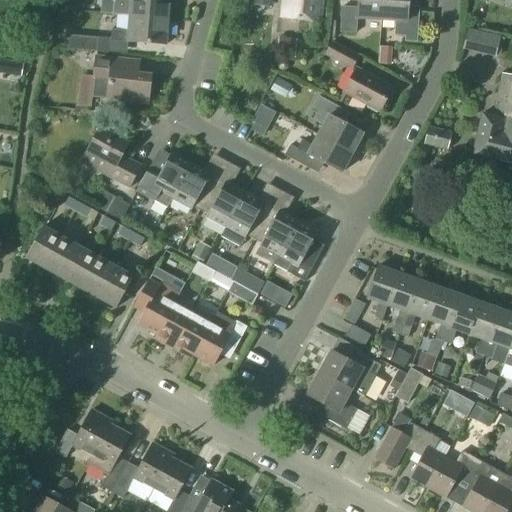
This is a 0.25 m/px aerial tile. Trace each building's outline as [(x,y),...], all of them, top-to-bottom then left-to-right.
[(129,18),(167,21),(168,0),(113,0),(112,17),(129,18)] [(280,0),(279,18),(318,23),(320,0),(280,0)] [(356,20),(380,22),(381,0),(357,0),(356,9),(341,8),(339,33),(355,34),(356,20)] [(381,0),(380,22),(394,23),(393,37),(404,38),(403,43),(415,43),(417,13),(406,12),(406,0),(381,0)] [(129,31),(111,30),(110,44),(165,47),(167,21),(129,18),(129,31)] [(68,36),(67,50),(97,52),(98,38),(68,36)] [(324,55),(351,69),(356,57),(330,44),(324,55)] [(146,105),(149,79),(127,76),(128,64),(95,60),(91,99),(146,105)] [(0,61),(0,73),(21,78),(23,66),(0,61)] [(343,92),(378,112),(390,89),(356,70),(343,92)] [(471,156),(498,163),(504,136),(506,136),(511,111),(511,77),(501,75),(492,117),(480,114),(471,156)] [(275,76),(268,88),(282,96),(289,84),(275,76)] [(467,87),(453,83),(448,99),(463,103),(467,87)] [(323,126),(317,137),(351,155),(362,135),(337,122),(343,112),(318,98),(312,108),(317,111),(312,120),(323,126)] [(104,114),(105,102),(94,101),(92,113),(104,114)] [(504,136),(498,163),(511,165),(511,111),(506,136),(504,136)] [(265,129),(254,123),(253,125),(250,130),(261,136),(265,129)] [(421,145),(446,150),(450,133),(426,128),(421,145)] [(127,147),(98,131),(81,163),(128,189),(139,169),(120,159),(127,147)] [(351,155),(317,137),(311,147),(301,141),(296,150),(289,146),(283,156),(310,171),(316,161),(341,174),(351,155)] [(229,174),(234,161),(206,151),(202,165),(229,174)] [(169,200),(188,166),(169,156),(157,178),(146,172),(135,193),(164,209),(169,200)] [(191,206),(199,211),(213,184),(206,180),(208,177),(188,166),(169,200),(188,210),(191,206)] [(446,221),(455,186),(418,177),(410,212),(446,221)] [(221,189),(213,184),(199,211),(206,215),(204,218),(224,229),(243,196),(223,185),(221,189)] [(96,209),(112,217),(115,212),(121,215),(126,206),(104,194),(96,209)] [(261,206),(243,196),(224,229),(219,239),(237,249),(244,236),(252,240),(267,214),(259,209),(261,206)] [(63,207),(74,212),(79,203),(68,197),(63,207)] [(79,203),(74,212),(86,219),(91,210),(79,203)] [(267,214),(252,240),(259,244),(258,247),(259,248),(254,257),(273,267),(277,258),(296,225),(276,214),(274,217),(267,214)] [(99,226),(110,233),(115,223),(104,217),(99,226)] [(314,235),(296,225),(277,258),(273,267),(302,283),(312,266),(301,260),(314,235)] [(161,238),(172,243),(178,232),(166,226),(161,238)] [(117,236),(127,242),(132,233),(122,227),(117,236)] [(24,260),(42,270),(59,238),(41,228),(24,260)] [(132,233),(127,242),(139,249),(144,239),(132,233)] [(42,270),(61,280),(78,249),(59,238),(42,270)] [(78,249),(61,280),(78,290),(95,258),(78,249)] [(78,290),(96,299),(113,268),(95,258),(78,290)] [(191,273),(209,283),(215,272),(197,263),(191,273)] [(113,268),(96,299),(113,309),(130,277),(113,268)] [(381,322),(386,308),(398,275),(377,268),(365,301),(378,305),(374,319),(381,322)] [(230,280),(233,282),(248,291),(254,279),(236,269),(230,280)] [(418,282),(398,275),(386,308),(399,313),(392,333),(399,336),(406,315),(418,282)] [(134,326),(155,337),(174,302),(178,294),(161,285),(162,283),(150,277),(138,299),(147,304),(134,326)] [(227,293),(251,306),(257,296),(248,291),(233,282),(227,293)] [(418,282),(406,315),(399,336),(407,339),(414,318),(427,322),(438,290),(418,282)] [(271,303),(282,309),(289,296),(279,290),(271,303)] [(438,290),(427,322),(440,327),(435,341),(443,344),(459,297),(438,290)] [(459,297),(443,344),(451,346),(456,333),(469,337),(480,305),(459,297)] [(174,302),(155,337),(153,341),(171,351),(192,312),(174,302)] [(480,305),(469,337),(480,341),(469,373),(477,376),(483,358),(499,312),(480,305)] [(192,312),(171,351),(189,361),(191,357),(210,322),(192,312)] [(511,315),(499,312),(483,358),(492,361),(497,347),(510,352),(511,344),(511,315)] [(210,322),(191,357),(209,368),(217,355),(227,361),(245,328),(235,322),(234,324),(215,313),(210,322)] [(345,337),(364,348),(370,336),(351,325),(345,337)] [(331,353),(318,375),(349,392),(362,399),(380,367),(359,355),(353,366),(331,353)] [(416,367),(429,374),(433,361),(419,357),(416,367)] [(433,374),(446,379),(450,367),(437,363),(433,374)] [(394,397),(407,404),(422,376),(410,369),(394,397)] [(349,392),(318,375),(306,397),(329,410),(323,419),(344,430),(356,410),(343,403),(349,392)] [(471,391),(488,399),(496,383),(479,375),(471,391)] [(498,408),(509,412),(511,402),(511,398),(503,395),(498,408)] [(461,399),(454,412),(465,418),(472,405),(461,399)] [(468,418),(487,428),(493,415),(473,406),(468,418)] [(92,457),(109,426),(111,422),(91,411),(77,437),(66,431),(54,453),(64,459),(71,446),(92,457)] [(497,422),(511,430),(511,419),(502,414),(497,422)] [(411,455),(424,432),(409,424),(402,436),(391,429),(373,461),(393,472),(404,451),(411,455)] [(110,493),(126,464),(117,459),(129,437),(109,426),(92,457),(87,464),(107,475),(100,488),(110,493)] [(424,432),(411,455),(419,460),(408,480),(426,490),(444,459),(434,453),(440,441),(424,432)] [(138,471),(126,464),(110,493),(122,500),(133,480),(152,490),(169,459),(171,456),(152,445),(138,471)] [(455,465),(444,459),(426,490),(445,500),(456,480),(463,484),(476,461),(462,453),(455,465)] [(166,511),(180,511),(188,499),(177,492),(189,470),(169,459),(152,490),(172,501),(166,511)] [(472,488),(460,509),(466,511),(482,511),(502,476),(476,461),(463,484),(472,488)] [(511,481),(502,476),(482,511),(506,511),(508,509),(511,511),(511,481)] [(197,503),(188,499),(180,511),(233,511),(238,504),(227,498),(230,493),(209,481),(197,503)] [(30,511),(90,511),(91,511),(72,500),(66,511),(39,496),(30,511)]
